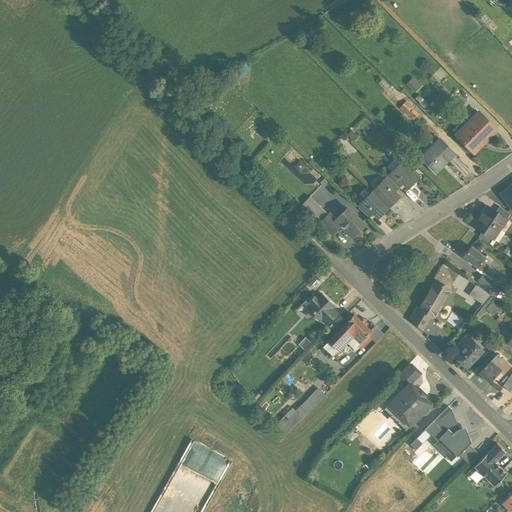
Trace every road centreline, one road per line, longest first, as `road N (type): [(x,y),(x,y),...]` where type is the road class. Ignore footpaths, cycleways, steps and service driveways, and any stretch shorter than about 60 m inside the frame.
road 1 (track): [(342,278),(82,0)]
road 2 (residential): [(510,435),(342,278)]
road 3 (unclassified): [(511,169),(342,278)]
